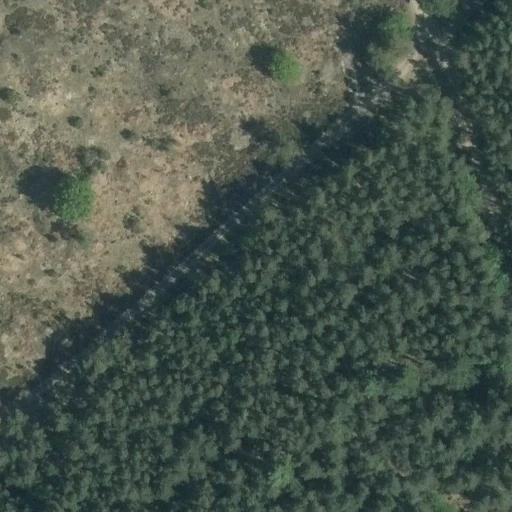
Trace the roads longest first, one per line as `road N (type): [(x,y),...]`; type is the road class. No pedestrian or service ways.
road 1 (track): [(0,410),(56,371),(437,32)]
road 2 (track): [(511,260),(437,32)]
